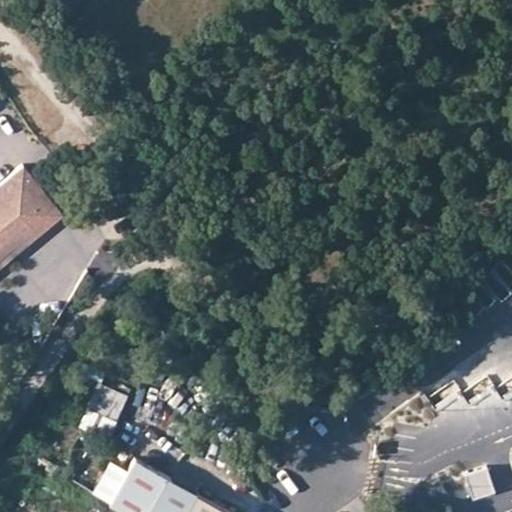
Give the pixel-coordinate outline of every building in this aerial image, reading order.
[(0,231),(0,224),(43,189),(23,164),(0,183),(0,253),(11,245),(0,231)] [(62,213),(43,189),(0,224),(0,231),(11,245),(16,251),(62,213)] [(0,263),(16,251),(11,245),(0,253),(0,263)] [(91,388),(95,379),(78,371),(74,380),(91,388)] [(124,392),(95,379),(91,388),(85,403),(113,416),(124,392)] [(110,501),(130,511),(142,511),(164,473),(135,456),(110,501)] [(484,465),(463,472),(470,496),(491,489),(484,465)] [(142,511),(183,511),(195,490),(164,473),(142,511)] [(183,511),(233,511),(195,490),(183,511)]
